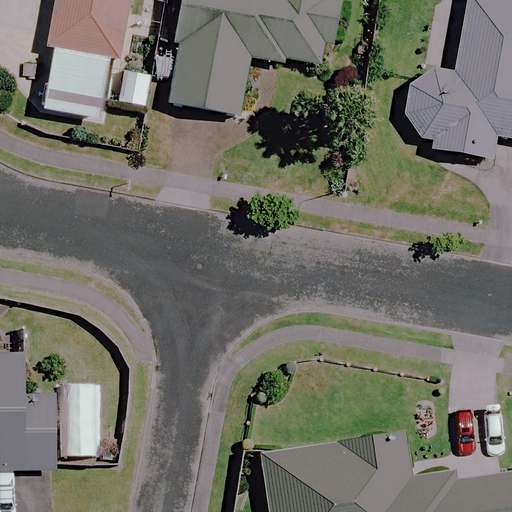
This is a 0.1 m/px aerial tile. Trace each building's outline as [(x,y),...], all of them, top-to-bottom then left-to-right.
[(52,0),(45,119),(101,123),(102,108),(145,110),(147,79),(122,77),(124,39),(132,39),(134,0),(52,0)] [(331,0),(185,0),(169,110),(237,120),(246,62),(329,74),(340,3),(332,2),(331,0)] [(430,142),(428,150),(490,161),(494,137),(511,140),(511,1),(505,0),(463,0),(452,73),(430,69),(406,85),(400,114),(418,139),(430,142)] [(29,400),(30,363),(0,362),(0,474),(49,475),(50,400),(29,400)] [(409,480),(405,442),(263,458),(269,511),(508,511),(505,481),(451,487),(449,475),(409,480)]
